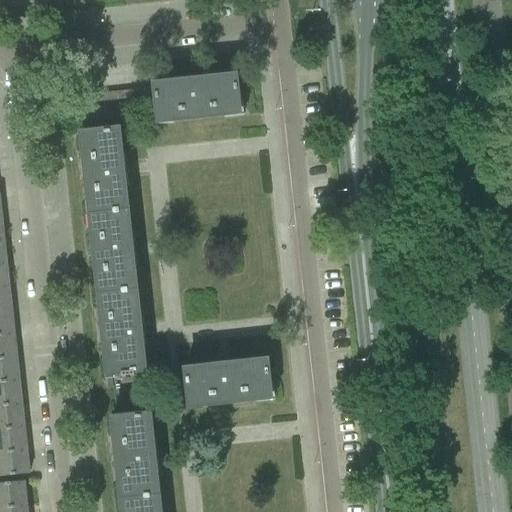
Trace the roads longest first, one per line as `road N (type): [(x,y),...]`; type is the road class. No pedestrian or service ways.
road 1 (residential): [(281,21),(334,511)]
road 2 (residential): [(62,511),(13,49)]
road 3 (secondary): [(351,174),(388,511)]
road 4 (residential): [(13,49),(281,21)]
road 5 (secondary): [(328,0),(351,174)]
road 6 (secondary): [(351,174),(367,0)]
